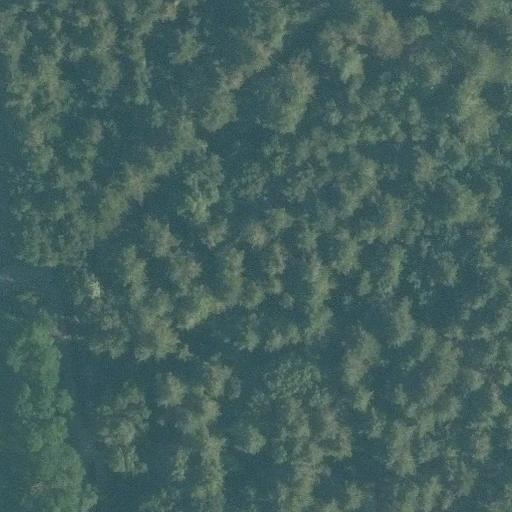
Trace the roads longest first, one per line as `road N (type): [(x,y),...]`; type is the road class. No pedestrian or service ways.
road 1 (track): [(136,188),(511,135)]
road 2 (tertiary): [(46,258),(136,188),(302,0)]
road 3 (unclassified): [(95,511),(75,360),(46,258)]
road 4 (track): [(88,435),(316,511)]
road 5 (unclassified): [(0,79),(46,258)]
